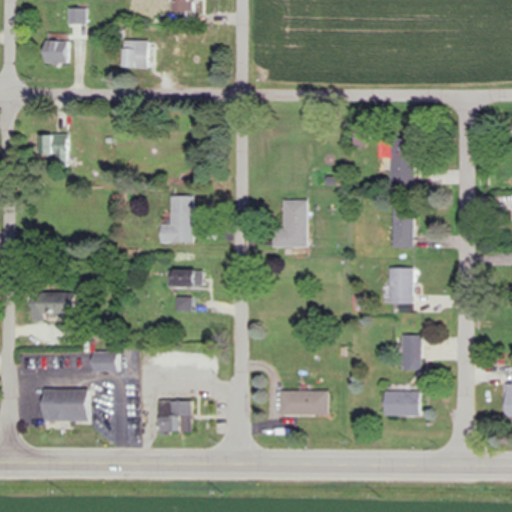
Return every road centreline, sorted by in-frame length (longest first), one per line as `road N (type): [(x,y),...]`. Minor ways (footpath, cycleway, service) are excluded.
road 1 (primary): [(0,462),(511,466)]
road 2 (residential): [(511,92),(0,92)]
road 3 (residential): [(245,463),(243,0)]
road 4 (residential): [(14,462),(12,0)]
road 5 (residential): [(468,466),(479,92)]
